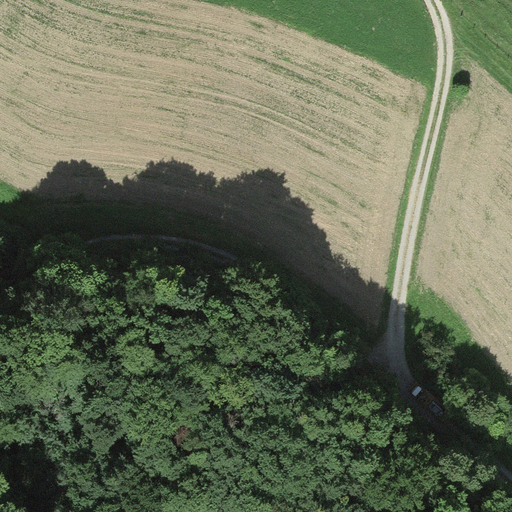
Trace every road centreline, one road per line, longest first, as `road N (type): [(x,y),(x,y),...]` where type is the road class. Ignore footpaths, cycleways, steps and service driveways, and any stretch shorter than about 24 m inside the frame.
road 1 (track): [(426,0),(446,50),(394,294),(395,376),(419,408),(511,478)]
road 2 (track): [(0,268),(102,247),(179,245),(235,265),(395,376)]
